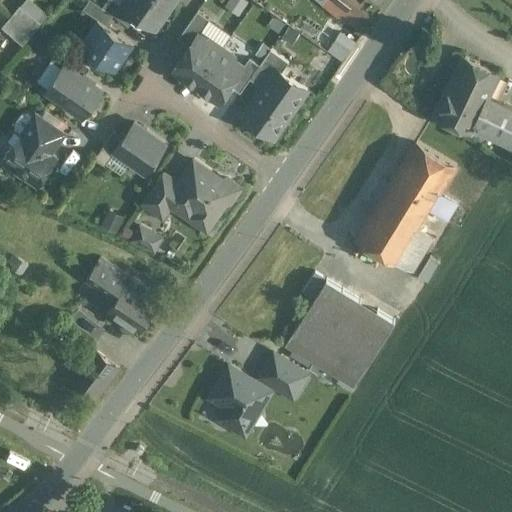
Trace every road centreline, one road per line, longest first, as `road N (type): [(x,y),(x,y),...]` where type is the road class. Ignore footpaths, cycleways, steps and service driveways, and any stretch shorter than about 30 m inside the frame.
road 1 (residential): [(282,178),(53,486)]
road 2 (residential): [(411,0),(282,178)]
road 3 (residential): [(282,178),(140,79)]
